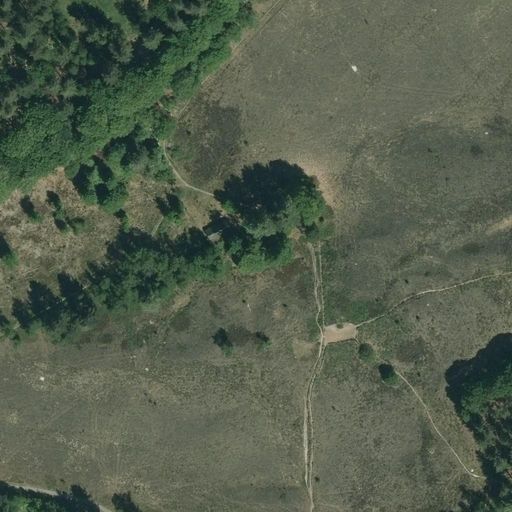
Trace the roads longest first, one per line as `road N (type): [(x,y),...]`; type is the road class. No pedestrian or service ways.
road 1 (track): [(0,177),(136,105),(244,0)]
road 2 (track): [(30,151),(14,104),(5,0)]
